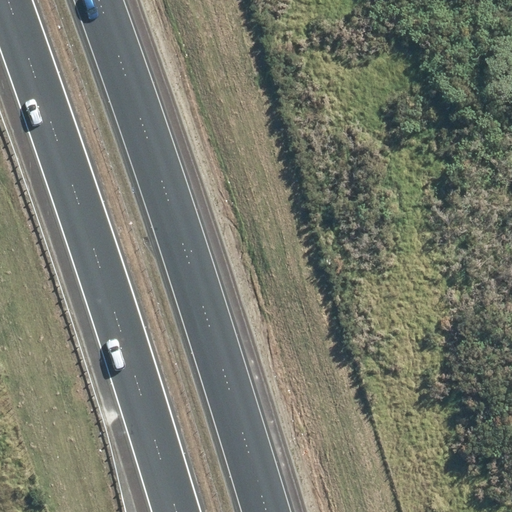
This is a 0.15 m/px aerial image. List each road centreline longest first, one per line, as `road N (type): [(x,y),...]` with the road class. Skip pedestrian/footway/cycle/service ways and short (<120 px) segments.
road 1 (motorway): [(177,511),(4,0)]
road 2 (motorway): [(96,0),(167,195),(265,511)]
